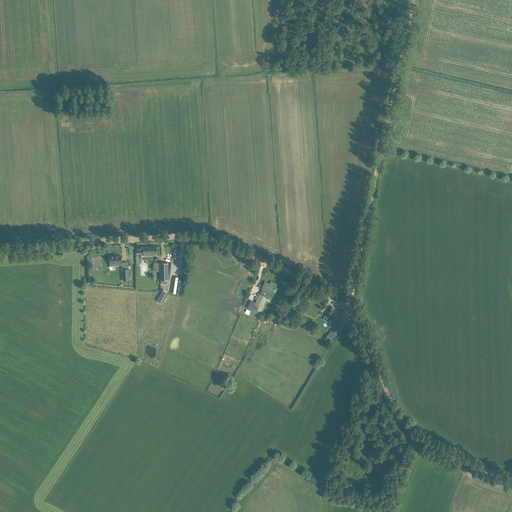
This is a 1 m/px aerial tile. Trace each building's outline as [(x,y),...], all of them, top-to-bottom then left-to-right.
[(143,250),(140,250),(140,252),(140,253),(143,253),(143,256),(153,256),(156,256),(156,253),(156,246),(143,246),(143,250)] [(118,265),(121,265),(121,255),(109,256),(109,266),(110,266),(110,264),(118,263),(118,265)] [(168,263),(159,263),(160,271),(160,280),(167,280),(168,280),(168,263)] [(259,317),(261,312),(267,298),(268,298),(271,299),(274,294),(273,293),(274,289),(275,289),(275,288),(277,284),(273,282),(272,285),(265,282),(262,289),(268,291),(265,296),(260,294),(253,308),(251,313),(259,317)] [(163,296),(159,302),(162,304),(168,294),(162,291),(161,293),(160,295),(163,296)] [(328,312),(323,319),(332,325),(334,328),(332,331),(337,334),(343,326),(339,322),(338,324),(335,322),(337,319),(338,320),(342,315),(333,307),(328,312)]
